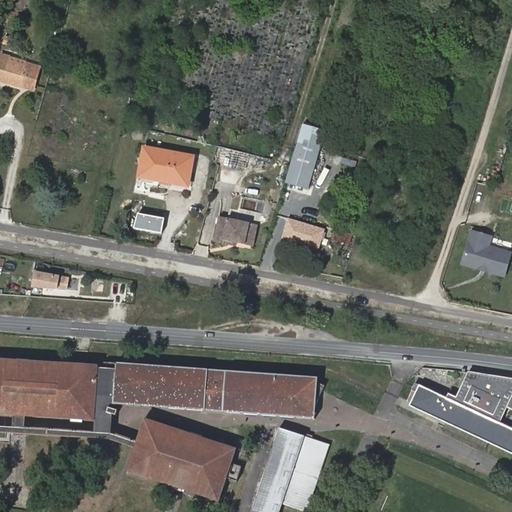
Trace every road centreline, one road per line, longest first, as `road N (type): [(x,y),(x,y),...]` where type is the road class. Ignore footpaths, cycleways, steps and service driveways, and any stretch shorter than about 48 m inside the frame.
road 1 (residential): [(511,323),(0,227)]
road 2 (tertiary): [(0,323),(511,365)]
road 3 (track): [(511,46),(429,306)]
road 4 (unknown): [(511,480),(377,421)]
